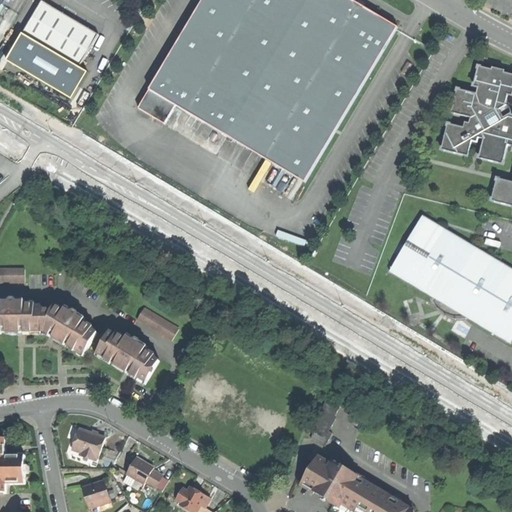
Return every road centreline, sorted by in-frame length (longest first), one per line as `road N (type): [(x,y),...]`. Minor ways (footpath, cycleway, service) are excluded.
road 1 (primary): [(511,431),(0,130)]
road 2 (residential): [(46,406),(106,404),(247,487),(265,511)]
road 3 (unknown): [(436,511),(428,499),(317,441)]
